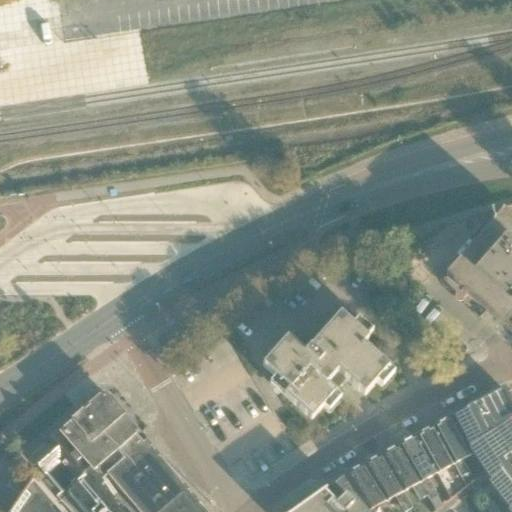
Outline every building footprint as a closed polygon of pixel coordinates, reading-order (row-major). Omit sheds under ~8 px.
[(445,278),(510,336),(511,333),(511,222),(502,214),(445,278)] [(421,263),(431,272),(454,247),(444,237),(421,263)] [(389,370),(368,352),(363,347),(368,341),(340,316),(305,356),(287,340),(262,368),(275,379),(270,385),(311,421),(336,393),(333,391),(344,379),(364,398),(389,370)] [(511,408),(505,395),(504,392),(463,412),(463,414),(477,441),(493,464),(491,465),(511,492),(509,494),(511,497),(511,408)] [(120,511),(100,488),(103,485),(101,482),(106,478),(137,511),(204,511),(146,443),(144,444),(138,436),(139,435),(126,420),(109,400),(104,399),(100,399),(45,447),(46,448),(31,460),(61,495),(64,492),(81,511),(120,511)] [(471,457),(470,454),(451,419),(433,428),(453,467),(460,479),(469,474),(461,462),(471,457)] [(445,471),(453,467),(433,428),(415,438),(436,476),(445,491),(449,489),(447,486),(452,483),(445,471)] [(426,485),(424,482),(436,476),(415,438),(398,447),(427,497),(430,502),(437,498),(430,483),(426,485)] [(423,499),(427,497),(398,447),(380,457),(403,494),(412,489),(419,501),(423,499)] [(407,511),(412,510),(403,494),(380,457),(363,467),(386,503),(395,498),(402,511),(407,511)] [(391,511),(386,503),(363,467),(346,476),(368,511),(369,511),(377,508),(379,511),(391,511)] [(368,511),(346,476),(295,511),(368,511)] [(54,511),(31,486),(33,482),(32,481),(10,511),(54,511)] [(437,498),(430,502),(434,511),(442,507),(437,498)]
